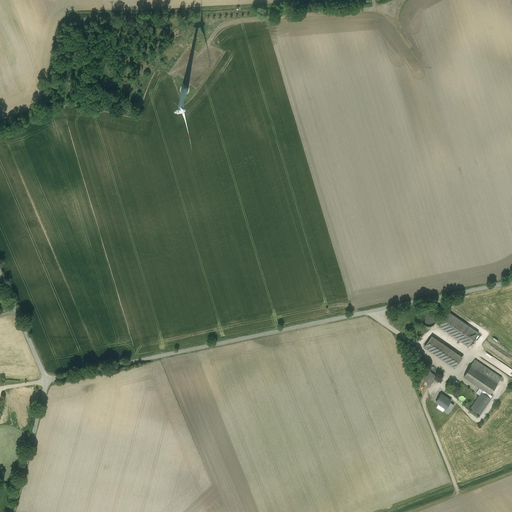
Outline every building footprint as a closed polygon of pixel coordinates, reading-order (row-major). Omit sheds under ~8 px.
[(478,333),(448,312),(438,327),(468,348),(478,333)] [(461,357),(431,337),(424,348),(454,368),(461,357)] [(501,378),(475,360),(463,376),(483,390),(487,393),(490,394),(501,378)] [(429,370),(422,378),(430,385),(437,377),(429,370)] [(483,390),(470,408),(479,413),(489,398),(485,396),(487,393),(483,390)] [(450,402),(451,400),(441,394),(436,402),(439,404),(436,407),(443,412),(444,410),(448,413),(454,405),(450,402)]
